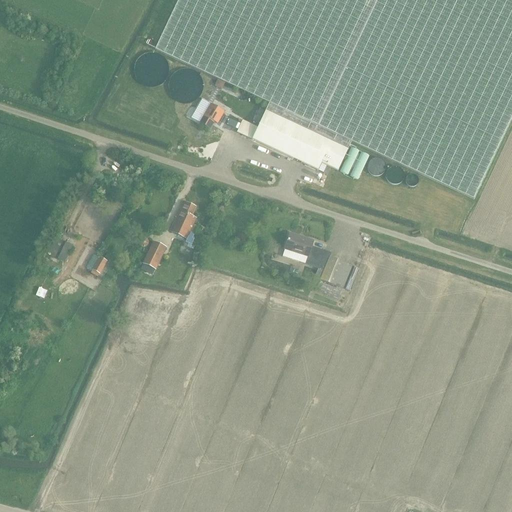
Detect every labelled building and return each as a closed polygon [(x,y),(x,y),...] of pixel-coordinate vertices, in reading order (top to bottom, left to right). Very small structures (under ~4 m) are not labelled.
[(268,104),(265,111),(347,150),(351,142),(473,200),(511,115),(511,0),(177,0),(154,50),(268,104)] [(214,122),(217,124),(224,112),(210,104),(199,123),(209,129),(214,122)] [(260,109),(255,120),(260,122),(265,111),(260,109)] [(347,150),(265,111),(260,122),(251,140),(317,171),(321,164),(337,171),(347,150)] [(229,120),(227,125),(237,130),(240,125),(229,120)] [(192,238),(194,234),(199,237),(204,228),(198,225),(197,227),(192,225),(196,218),(191,216),(195,208),(182,202),(175,217),(176,218),(170,231),(186,239),(185,242),(188,244),(186,247),(193,250),(196,244),(192,242),(194,239),(192,238)] [(289,234),(282,257),(305,264),(305,265),(318,269),(323,271),(329,257),(331,253),(311,246),(313,241),(289,234)] [(363,256),(369,240),(362,238),(356,254),(363,256)] [(147,245),(147,242),(147,240),(145,239),(142,239),(140,240),(139,242),(139,244),(141,246),(143,247),(145,247),(147,245)] [(143,264),(155,270),(166,248),(153,242),(143,264)] [(106,262),(99,257),(92,270),(99,274),(106,262)] [(323,271),(320,280),(342,288),(352,266),(329,257),(323,271)] [(168,274),(181,279),(185,270),(172,264),(168,274)]
